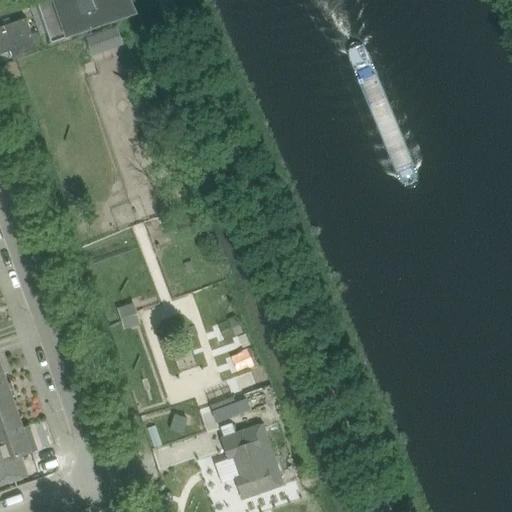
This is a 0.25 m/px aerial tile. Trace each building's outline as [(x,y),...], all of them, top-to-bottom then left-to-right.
[(45,0),(59,39),(50,42),(50,43),(127,17),(132,15),(134,14),(127,0),(45,0)] [(27,16),(0,25),(0,53),(11,50),(15,59),(39,50),(36,43),(41,42),(37,31),(32,32),(27,16)] [(0,409),(16,404),(8,380),(0,382),(0,409)] [(235,399),(212,407),(218,424),(252,412),(248,401),(237,405),(235,399)] [(0,436),(24,428),(16,404),(0,409),(0,436)] [(242,498),(284,484),(263,424),(222,438),(229,458),(234,456),(241,476),(235,478),(242,498)] [(0,436),(0,487),(28,478),(20,456),(32,452),(32,451),(37,449),(33,437),(27,439),(24,428),(0,436)]
